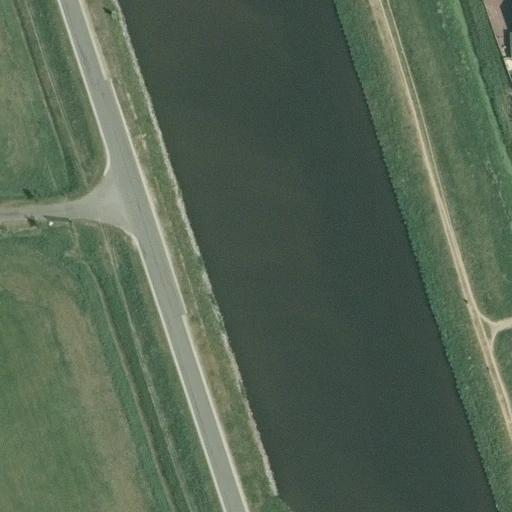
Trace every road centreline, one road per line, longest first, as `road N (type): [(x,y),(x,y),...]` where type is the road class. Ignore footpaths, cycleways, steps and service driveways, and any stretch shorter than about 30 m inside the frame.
road 1 (unclassified): [(239,511),(71,0)]
road 2 (track): [(370,0),(511,441)]
